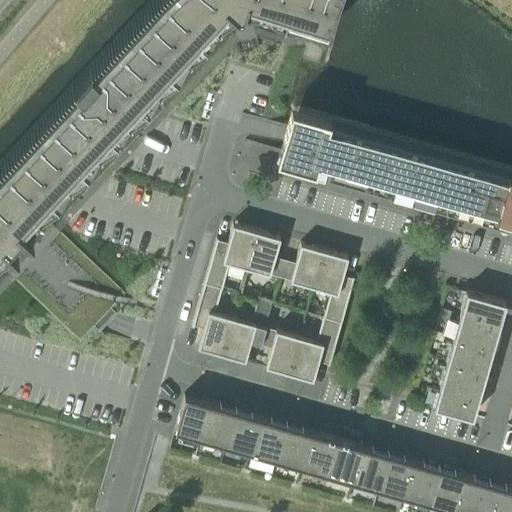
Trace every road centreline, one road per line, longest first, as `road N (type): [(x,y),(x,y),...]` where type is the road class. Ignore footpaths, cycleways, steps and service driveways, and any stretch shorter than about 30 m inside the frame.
road 1 (residential): [(511,462),(156,363)]
road 2 (residential): [(511,280),(202,191)]
road 3 (residential): [(156,363),(202,191)]
road 4 (residential): [(111,511),(156,363)]
road 5 (residential): [(202,191),(240,73)]
